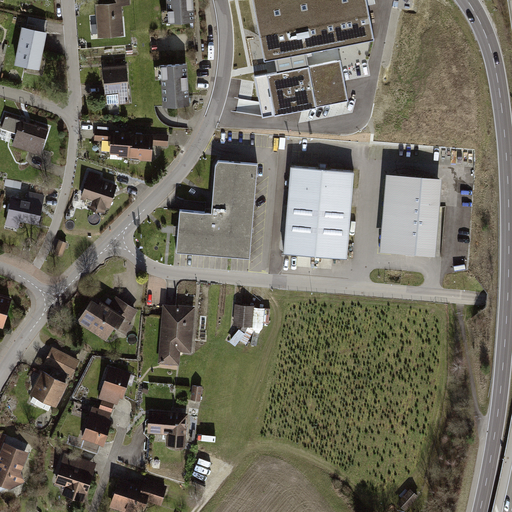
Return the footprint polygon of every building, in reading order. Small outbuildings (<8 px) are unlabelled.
[(100,4),(103,35),(122,34),(120,4),(121,4),(121,0),(108,0),(109,3),(100,4)] [(168,0),(170,22),(194,21),(192,0),(168,0)] [(367,0),(253,0),(265,60),(375,39),(367,0)] [(24,27),(17,63),(38,68),(45,32),(24,27)] [(337,60),(255,76),(263,117),(345,101),(337,60)] [(164,105),(189,104),(186,64),(162,65),(164,105)] [(118,67),(105,68),(106,94),(107,94),(108,103),(129,102),(127,71),(119,72),(118,67)] [(17,133),(13,144),(41,153),(49,129),(6,115),(2,128),(17,133)] [(119,154),(131,155),(133,134),(113,132),(113,131),(97,130),(96,139),(103,140),(102,150),(117,152),(119,154)] [(152,135),(133,134),(131,155),(140,156),(142,158),(151,159),(152,143),(167,145),(168,136),(152,134),(152,135)] [(258,163),(219,160),(216,165),(212,212),(180,209),(179,225),(178,235),(177,251),(250,257),(258,163)] [(285,253),(316,255),(323,168),(292,165),(285,253)] [(354,171),(323,168),(316,255),(347,258),(354,171)] [(89,178),(82,197),(87,198),(86,203),(91,205),(90,207),(103,211),(105,204),(110,205),(112,198),(115,197),(114,194),(116,186),(98,181),(99,175),(91,173),(89,178)] [(380,247),(393,248),(399,178),(386,177),(380,247)] [(439,181),(399,178),(393,248),(433,251),(439,181)] [(12,198),(8,216),(39,222),(44,196),(29,193),(27,201),(12,198)] [(67,242),(60,240),(55,253),(62,255),(67,242)] [(10,298),(0,295),(0,323),(2,324),(10,298)] [(116,298),(110,307),(114,310),(121,301),(116,298)] [(87,309),(87,310),(91,313),(88,318),(93,321),(91,325),(97,329),(106,335),(113,324),(126,332),(130,325),(126,323),(134,309),(121,301),(114,310),(110,307),(101,302),(99,305),(93,301),(87,309)] [(165,305),(161,361),(178,362),(179,349),(189,350),(192,307),(165,305)] [(238,305),(236,324),(244,324),(241,331),(239,330),(232,340),(235,344),(240,338),(247,343),(254,329),(251,325),(253,306),(238,305)] [(87,310),(87,309),(86,308),(79,320),(96,331),(97,329),(91,325),(93,321),(88,318),(91,313),(87,310)] [(43,371),(33,391),(36,392),(32,401),(48,410),(53,401),(56,403),(66,383),(65,382),(69,375),(70,375),(78,361),(71,357),(70,361),(66,359),(68,356),(53,348),(46,363),(54,367),(50,374),(43,371)] [(118,402),(120,395),(105,390),(112,368),(109,367),(100,396),(118,402)] [(112,368),(105,390),(120,395),(122,396),(129,374),(112,368)] [(202,386),(194,385),(192,399),(200,400),(202,386)] [(83,436),(86,437),(93,415),(108,420),(110,414),(92,408),(83,436)] [(186,415),(152,412),(151,430),(170,431),(169,442),(183,444),(186,415)] [(93,415),(86,437),(99,442),(103,443),(110,421),(108,420),(93,415)] [(3,433),(0,439),(0,458),(4,448),(9,436),(3,433)] [(70,435),(67,443),(96,452),(99,444),(85,439),(70,435)] [(4,448),(0,458),(0,480),(9,484),(8,484),(9,486),(23,480),(20,470),(25,457),(4,448)] [(68,461),(70,455),(66,454),(63,463),(92,473),(95,463),(75,456),(73,463),(68,461)] [(63,463),(57,481),(68,485),(65,492),(83,498),(92,473),(63,463)] [(9,484),(0,480),(0,489),(9,486),(8,484),(9,484)] [(120,481),(113,501),(126,505),(125,509),(134,511),(136,508),(142,510),(146,497),(161,502),(165,487),(145,481),(143,488),(120,481)] [(410,491),(400,502),(406,507),(416,496),(410,491)]
